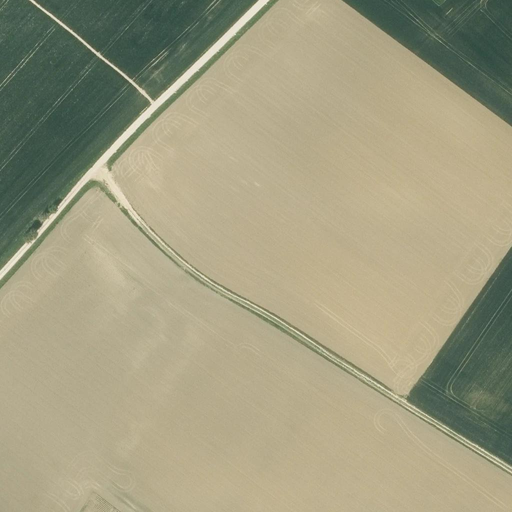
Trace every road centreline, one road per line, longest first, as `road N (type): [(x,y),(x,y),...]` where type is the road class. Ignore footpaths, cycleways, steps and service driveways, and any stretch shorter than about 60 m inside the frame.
road 1 (track): [(95,168),(203,282),(511,468)]
road 2 (track): [(0,278),(155,104),(262,0)]
